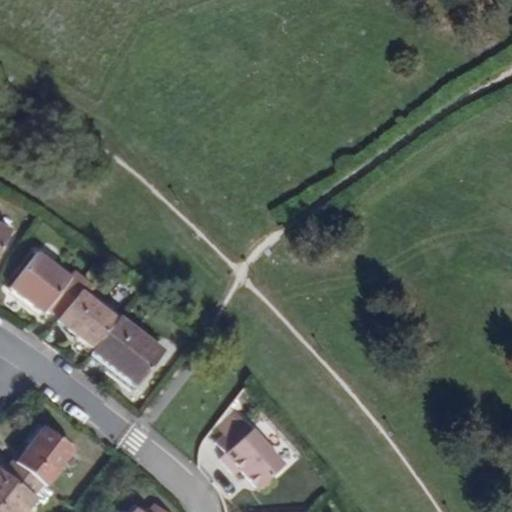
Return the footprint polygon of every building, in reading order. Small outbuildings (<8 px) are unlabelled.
[(0,247),(8,230),(0,226),(0,247)] [(45,310),(58,320),(79,291),(86,283),(73,272),(67,279),(36,254),(8,290),(41,315),(45,310)] [(55,323),(91,351),(115,320),(79,291),(58,320),(55,323)] [(117,317),(115,320),(91,351),(89,353),(133,388),(162,353),(117,317)] [(272,483),(285,473),(244,423),(217,445),(226,456),(221,461),(234,478),(240,474),(258,496),(272,483)] [(42,428),(14,462),(41,483),(45,486),(72,451),(42,428)] [(41,483),(14,462),(10,460),(1,472),(0,471),(0,504),(9,511),(24,511),(34,499),(30,497),(41,483)] [(261,493),(264,497),(276,488),(272,483),(261,493)]
